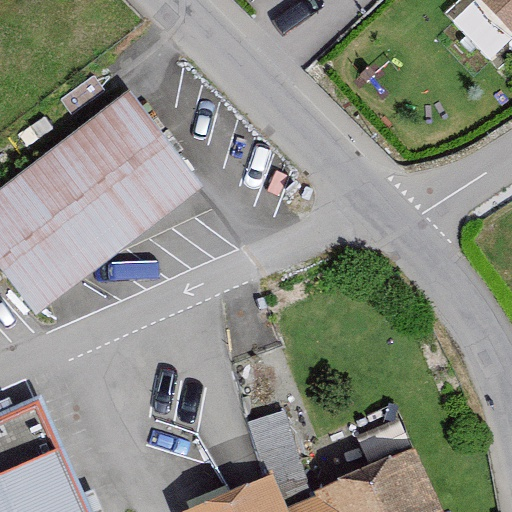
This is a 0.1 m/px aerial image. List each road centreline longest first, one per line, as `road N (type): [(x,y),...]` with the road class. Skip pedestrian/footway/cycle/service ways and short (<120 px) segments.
road 1 (unclassified): [(168,0),(400,233)]
road 2 (unclassified): [(400,233),(474,322),(511,414)]
road 3 (unknown): [(160,299),(238,464)]
road 4 (residential): [(400,233),(511,160)]
